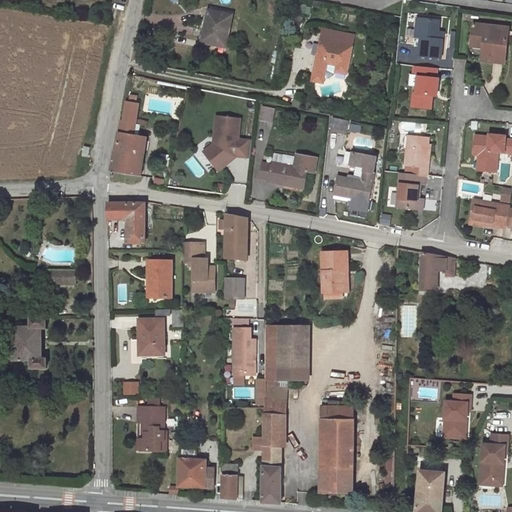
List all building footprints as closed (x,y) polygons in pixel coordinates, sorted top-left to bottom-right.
[(231,13),(208,8),(202,41),(225,45),(231,13)] [(416,14),(415,24),(421,25),(419,35),(418,52),(441,54),(443,34),(437,34),(440,16),(416,14)] [(473,21),(471,33),(482,34),(480,45),(479,58),(503,61),(507,26),(473,21)] [(321,28),(319,40),(311,80),(322,82),(322,78),(327,51),(337,53),(335,69),(346,71),(353,33),(321,28)] [(469,43),(480,45),(482,34),(471,33),(469,43)] [(327,51),(322,78),(324,78),(325,78),(328,78),(330,77),(331,76),(333,74),(334,73),(335,71),(335,69),(337,53),(327,51)] [(436,72),(438,64),(416,63),(415,74),(419,74),(417,92),(414,92),(413,105),(432,106),(433,93),(437,93),(439,73),(436,72)] [(270,118),(273,104),(259,101),(256,115),(270,118)] [(138,105),(127,102),(123,118),(112,171),(140,176),(145,153),(141,152),(146,126),(135,124),(138,105)] [(350,117),(333,114),(331,127),(349,129),(350,117)] [(213,157),(218,165),(233,154),(247,156),(249,140),(234,138),(237,118),(214,115),(211,142),(201,149),(209,160),(213,157)] [(479,147),(478,156),(485,156),(484,166),(497,167),(499,146),(511,147),(511,134),(506,135),(506,131),(491,129),(491,132),(475,131),(474,146),(479,147)] [(409,163),(408,170),(426,172),(428,172),(429,164),(426,164),(428,135),(409,133),(406,163),(409,163)] [(372,157),(351,153),(348,164),(361,167),(359,175),(348,172),(347,179),(335,176),(332,193),(366,199),(371,171),(370,170),(372,157)] [(266,167),(255,166),(254,177),(263,180),(263,185),(299,191),(303,174),(310,175),(312,158),(290,155),(289,158),(278,156),(276,166),(266,164),(266,167)] [(396,204),(417,206),(418,196),(420,180),(426,180),(426,172),(408,170),(399,169),(396,204)] [(511,196),(511,191),(511,186),(504,185),(502,195),(511,196)] [(470,219),(507,224),(507,221),(510,205),(510,201),(474,195),(470,219)] [(128,242),(145,243),(146,204),(109,203),(109,219),(129,220),(128,242)] [(249,220),(229,216),(227,260),(247,261),(249,220)] [(206,272),(206,268),(206,259),(204,259),(205,244),(184,243),(184,263),(194,263),(194,291),(215,292),(216,272),(206,272)] [(323,292),(326,292),(343,292),(345,292),(345,272),(349,272),(348,252),(323,253),(323,292)] [(426,253),(421,291),(437,292),(440,272),(449,273),(452,258),(426,253)] [(148,259),(148,278),(152,278),(152,296),(171,297),(173,260),(148,259)] [(76,271),(39,272),(40,286),(76,285),(76,281),(80,281),(80,275),(76,275),(76,271)] [(226,292),(243,292),(243,280),(226,279),(226,292)] [(175,326),(183,326),(182,310),(174,310),(175,326)] [(31,370),(47,370),(47,360),(41,360),(41,330),(47,330),(47,321),(31,321),(31,328),(13,328),(13,362),(30,362),(31,370)] [(163,321),(139,322),(140,357),(164,357),(163,321)] [(300,380),(300,369),(300,339),(300,327),(268,327),(268,380),(300,380)] [(234,328),(234,367),(244,367),(244,371),(255,371),(256,340),(251,339),(251,328),(234,328)] [(266,394),(286,395),(287,388),(278,388),(277,382),(266,382),(266,394)] [(136,384),(124,384),(125,394),(136,393),(136,384)] [(265,445),(282,446),(283,446),(284,415),(286,415),(286,395),(266,394),(265,439),(265,445)] [(446,402),(444,437),(466,439),(468,412),(471,412),(472,396),(455,395),(455,403),(446,402)] [(156,452),(157,409),(139,408),(138,423),(142,423),(142,434),(145,434),(145,440),(137,440),(138,452),(156,452)] [(354,495),(355,408),(322,408),(322,432),(327,432),(327,468),(322,468),(322,493),(354,495)] [(165,409),(157,409),(156,452),(161,452),(161,441),(167,441),(167,432),(165,432),(165,409)] [(509,436),(493,435),(493,445),(485,445),(482,480),(500,481),(502,463),(505,463),(506,454),(508,455),(509,436)] [(265,452),(265,445),(265,439),(255,439),(254,453),(265,452)] [(282,504),(282,446),(265,445),(265,452),(264,503),(282,504)] [(198,447),(181,446),(180,487),(214,488),(215,469),(206,468),(207,460),(197,459),(198,447)] [(505,463),(502,463),(500,481),(482,480),(482,485),(503,487),(505,463)] [(417,511),(442,511),(446,472),(421,470),(417,511)] [(222,499),(237,500),(238,476),(223,476),(222,499)] [(179,494),(180,486),(171,485),(171,494),(179,494)]
